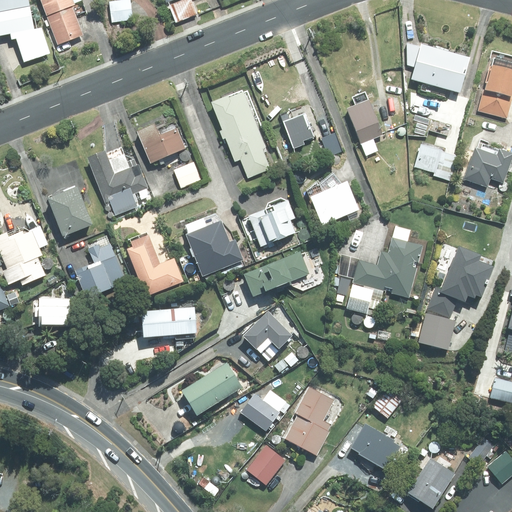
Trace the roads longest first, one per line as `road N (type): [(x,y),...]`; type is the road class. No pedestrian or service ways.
road 1 (secondary): [(324,0),(0,128)]
road 2 (primary): [(0,385),(98,432),(177,511)]
road 3 (unknown): [(177,58),(230,215)]
